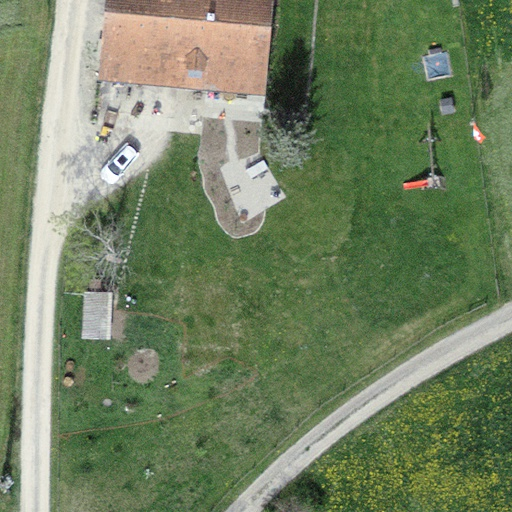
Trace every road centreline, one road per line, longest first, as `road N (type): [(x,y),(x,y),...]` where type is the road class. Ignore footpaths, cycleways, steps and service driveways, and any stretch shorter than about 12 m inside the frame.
road 1 (unclassified): [(50,511),(51,387),(82,0)]
road 2 (track): [(266,511),(439,381),(511,344)]
